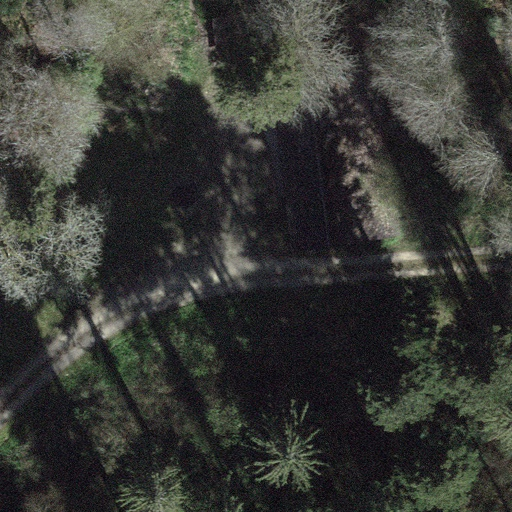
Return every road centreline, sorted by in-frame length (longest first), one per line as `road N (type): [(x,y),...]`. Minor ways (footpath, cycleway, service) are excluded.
road 1 (track): [(511,245),(298,263),(172,285),(98,322),(0,405)]
road 2 (track): [(194,0),(227,272)]
